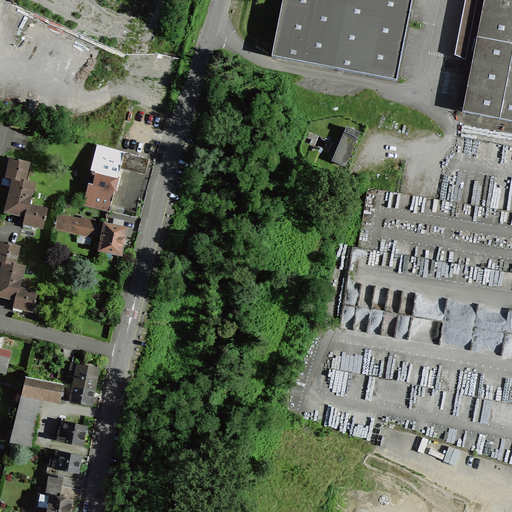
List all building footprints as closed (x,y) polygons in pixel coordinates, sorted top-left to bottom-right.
[(284,0),(274,58),(399,83),(415,0),(284,0)] [(511,0),(476,0),(456,109),(511,120),(511,0)] [(312,124),(310,129),(318,133),(320,128),(312,124)] [(358,133),(346,128),(332,161),(344,166),(358,133)] [(121,168),(125,154),(98,146),(91,175),(92,176),(91,181),(94,182),(93,185),(89,184),(84,204),(110,211),(121,168)] [(125,154),(121,168),(146,174),(149,160),(125,154)] [(15,180),(6,212),(27,217),(24,228),(33,230),(34,227),(43,229),(48,211),(30,207),(35,184),(26,182),(30,164),(8,158),(5,171),(9,172),(7,178),(15,180)] [(58,215),(55,229),(91,237),(94,223),(58,215)] [(138,232),(140,219),(126,215),(123,229),(105,225),(101,252),(121,255),(125,229),(138,232)] [(33,313),(37,295),(20,290),(25,268),(16,265),(20,248),(0,242),(0,262),(4,263),(0,278),(0,297),(15,301),(12,311),(22,314),(23,310),(33,313)] [(0,364),(8,366),(10,358),(0,355),(0,364)] [(27,365),(28,359),(19,357),(18,363),(27,365)] [(59,368),(57,383),(62,384),(71,385),(93,390),(97,369),(70,363),(69,369),(59,368)] [(20,400),(18,409),(36,413),(39,397),(59,401),(62,384),(57,383),(26,377),(20,400)] [(90,405),(93,390),(71,385),(70,389),(72,390),(70,402),(90,405)] [(11,439),(11,441),(30,445),(36,413),(18,409),(13,430),(12,434),(11,439)] [(82,445),(85,426),(65,422),(63,427),(60,427),(58,440),(61,441),(82,445)] [(58,450),(57,451),(55,467),(57,467),(57,469),(77,473),(80,455),(58,450)] [(50,472),(48,482),(61,485),(63,475),(50,472)] [(46,507),(45,511),(68,511),(71,499),(59,497),(61,485),(48,482),(45,494),(49,495),(46,507)] [(37,505),(46,507),(49,495),(45,494),(39,493),(37,505)]
